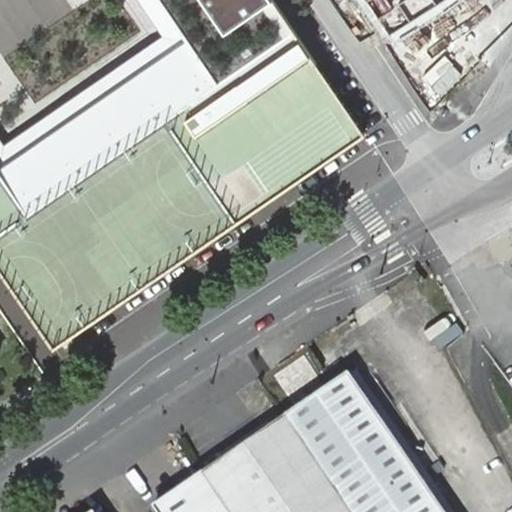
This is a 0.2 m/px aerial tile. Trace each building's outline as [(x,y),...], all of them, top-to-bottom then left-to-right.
[(159,0),(188,41),(1,169),(0,167),(0,232),(296,32),(274,0),(159,0)] [(54,93),(119,51),(85,0),(36,0),(6,20),(54,93)] [(444,0),(368,0),(391,34),(444,0)] [(441,511),(346,373),(283,416),(350,511),(441,511)] [(350,511),(283,416),(201,474),(226,511),(350,511)] [(226,511),(201,474),(150,509),(152,511),(226,511)]
